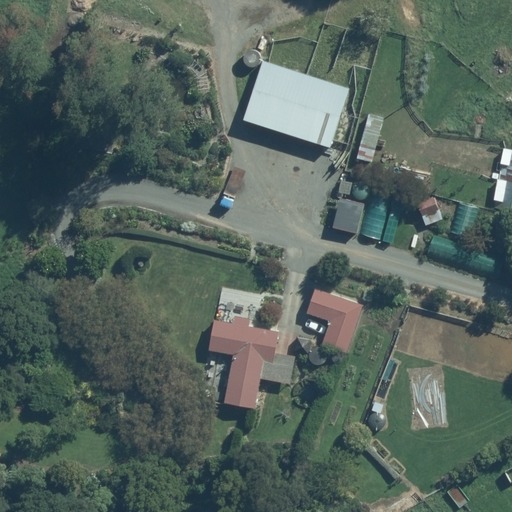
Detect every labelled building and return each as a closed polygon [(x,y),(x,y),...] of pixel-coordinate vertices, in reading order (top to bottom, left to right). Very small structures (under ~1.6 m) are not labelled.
[(355,87),(267,59),(247,119),(336,148),(355,87)] [(386,117),(369,114),(362,151),(379,154),(386,117)] [(511,145),(505,145),(495,199),(505,201),(503,212),(511,213),(511,145)] [(393,193),(371,188),(360,232),(382,237),(393,193)] [(425,255),(501,277),(507,257),(431,235),(425,255)] [(366,303),(316,287),(307,312),(330,320),(322,343),(349,352),(366,303)] [(238,324),(218,320),(212,350),(237,355),(227,402),(258,409),(265,378),(296,384),(302,354),(279,350),(283,331),(256,325),(257,318),(240,315),(238,324)]
